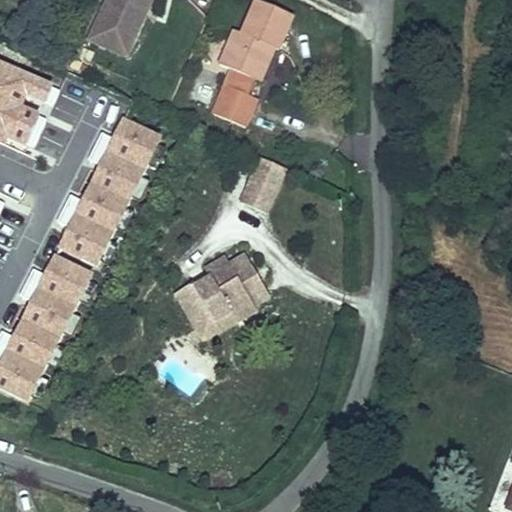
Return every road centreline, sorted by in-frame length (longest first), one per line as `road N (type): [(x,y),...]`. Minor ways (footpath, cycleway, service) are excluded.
road 1 (unclassified): [(265,511),(321,479),(368,364),(383,0)]
road 2 (unclassified): [(154,511),(0,454)]
road 3 (residential): [(0,302),(54,192)]
